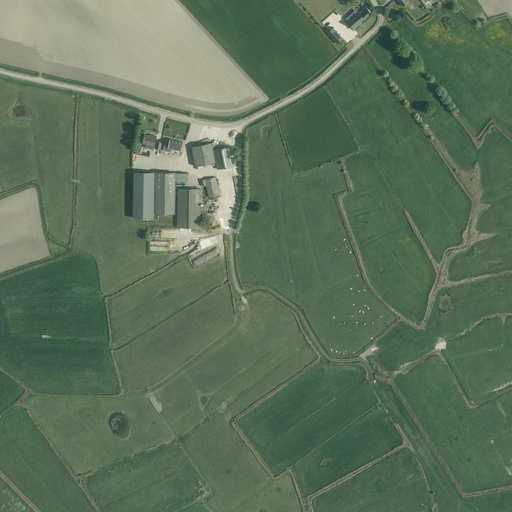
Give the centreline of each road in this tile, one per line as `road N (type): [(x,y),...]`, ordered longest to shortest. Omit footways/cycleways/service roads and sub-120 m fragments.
road 1 (unclassified): [(0,72),(196,122),(240,124),(308,89),(357,46),(380,21),(373,0)]
road 2 (track): [(237,288),(267,289),(299,312),(330,359),(371,367),(380,396),(447,487)]
road 3 (track): [(240,124),(231,246),(246,303)]
